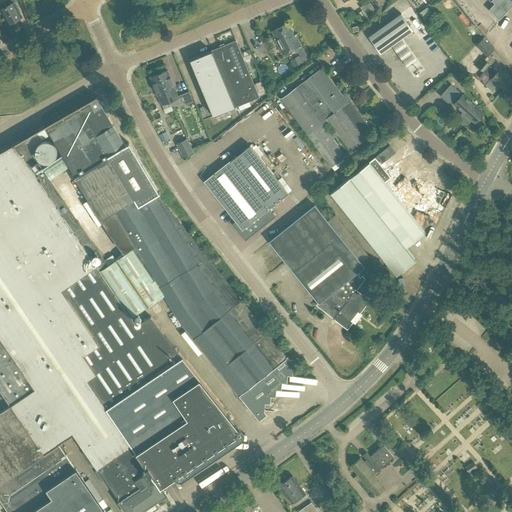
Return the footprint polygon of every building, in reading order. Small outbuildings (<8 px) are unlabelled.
[(2,0),(0,1),(0,8),(0,9),(0,8),(0,9),(4,16),(5,16),(9,23),(20,17),(13,4),(17,1),(16,0),(2,0)] [(511,0),(502,0),(497,6),(504,12),(511,2),(511,0)] [(368,2),(360,8),(366,16),(375,10),(368,2)] [(473,25),(481,18),(473,7),(464,14),(473,25)] [(368,37),(380,53),(412,30),(401,14),(368,37)] [(272,31),(278,44),(277,44),(282,54),(300,45),(295,35),(294,36),(287,23),(272,31)] [(254,55),(259,52),(252,38),(247,41),(254,55)] [(482,39),(476,46),(487,56),(488,54),(492,49),(482,39)] [(212,51),(235,107),(259,97),(235,41),(212,51)] [(235,107),(212,51),(189,60),(213,116),(235,107)] [(293,68),(302,63),(298,57),(290,61),(293,68)] [(483,60),(477,67),(483,73),(489,65),(483,60)] [(487,76),(482,81),(486,84),(486,85),(493,91),(498,85),(503,89),(511,79),(499,69),(497,72),(489,65),(483,73),(487,76)] [(281,98),(331,167),(346,156),(333,139),(338,135),(350,151),(365,140),(361,134),(369,128),(350,101),(348,102),(322,67),(309,77),(309,78),(281,98)] [(164,85),(170,101),(178,97),(167,70),(159,74),(164,85)] [(170,101),(164,85),(159,74),(150,77),(161,104),(170,101)] [(440,96),(450,105),(461,93),(451,84),(440,96)] [(181,94),(186,106),(193,102),(189,91),(181,94)] [(463,94),(454,104),(462,111),(471,120),(474,123),(484,113),(463,94)] [(0,151),(0,390),(10,406),(0,412),(0,499),(8,511),(105,511),(59,444),(75,433),(121,501),(120,502),(127,511),(139,511),(166,494),(158,481),(176,469),(177,461),(187,462),(188,454),(197,455),(198,446),(208,447),(209,439),(219,440),(219,432),(229,432),(238,426),(151,316),(137,325),(131,316),(163,293),(178,319),(258,421),(267,414),(264,410),(260,409),(261,402),(265,403),(266,395),(271,396),(272,388),(277,389),(278,382),(283,382),(284,374),(288,375),(290,367),(293,364),(287,357),(287,358),(158,195),(159,194),(128,144),(125,146),(96,98),(22,139),(0,151)] [(165,132),(160,135),(163,141),(169,138),(165,132)] [(295,133),(290,136),(297,145),(301,143),(295,133)] [(176,144),(183,158),(193,152),(186,139),(176,144)] [(236,222),(233,224),(243,237),(261,222),(258,217),(272,205),(288,193),(250,145),(204,182),(236,222)] [(330,193),(395,275),(402,270),(404,272),(410,268),(408,265),(415,260),(405,248),(424,233),(422,229),(428,217),(416,212),(418,207),(428,212),(430,207),(436,210),(445,192),(423,182),(421,185),(391,171),(387,173),(375,158),(330,193)] [(361,263),(327,220),(314,204),(269,241),(319,303),(317,305),(334,318),(333,319),(334,320),(335,320),(347,329),(352,323),(351,321),(358,312),(360,313),(369,301),(356,290),(364,279),(362,276),(359,279),(355,274),(364,267),(361,263)] [(335,214),(327,220),(361,263),(368,257),(335,214)] [(275,231),(283,224),(281,221),(273,227),(275,231)] [(360,458),(350,466),(357,474),(353,478),(357,482),(361,479),(369,488),(369,487),(376,496),(385,489),(378,480),(378,479),(374,474),(394,457),(383,444),(363,461),(360,458)] [(464,467),(468,474),(478,468),(473,461),(464,467)] [(279,485),(292,503),(305,494),(292,476),(279,485)] [(298,511),(317,511),(311,502),(298,511)]
